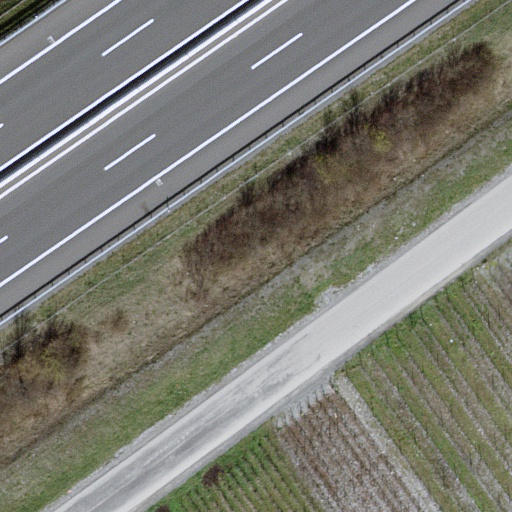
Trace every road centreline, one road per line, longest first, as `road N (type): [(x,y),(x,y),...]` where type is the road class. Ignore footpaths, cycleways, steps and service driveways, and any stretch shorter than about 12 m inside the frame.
road 1 (unclassified): [(511,197),(81,511)]
road 2 (motorway): [(0,243),(353,0)]
road 3 (motorway): [(179,0),(0,123)]
